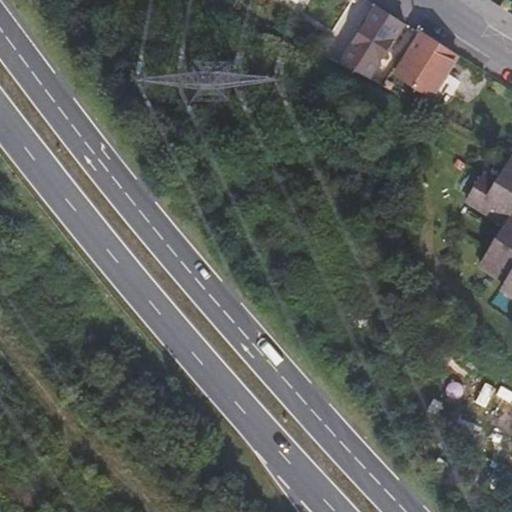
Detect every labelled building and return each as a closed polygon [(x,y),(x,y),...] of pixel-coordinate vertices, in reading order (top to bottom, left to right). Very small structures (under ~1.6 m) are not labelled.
[(375,4),(339,63),(366,78),(401,21),(375,4)] [(418,31),(393,72),(428,94),(454,54),(418,31)] [(383,78),(379,85),(384,88),(387,81),(383,78)] [(511,156),(495,180),(482,173),(465,198),(502,222),(477,263),(505,280),(500,287),(511,294),(511,211),(511,208),(511,156)] [(480,487),(511,504),(511,475),(492,465),(480,487)]
